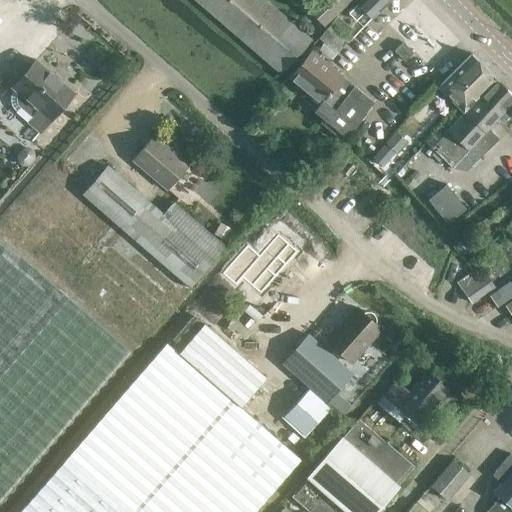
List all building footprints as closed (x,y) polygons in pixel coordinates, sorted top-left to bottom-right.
[(312,39),(265,0),(196,0),(267,60),(282,73),(286,69),(312,39)] [(324,27),(352,0),(319,0),(308,10),(324,27)] [(372,18),(389,0),(361,0),(347,14),(350,17),(352,16),(356,20),(364,11),(372,18)] [(340,21),(334,29),(347,39),(350,42),(356,33),(340,21)] [(347,39),(334,29),(329,24),(318,38),(336,53),(347,39)] [(413,53),(403,42),(394,51),(404,61),(413,53)] [(342,77),(343,76),(311,50),(289,77),(320,103),(342,77)] [(463,113),(481,95),(497,79),(472,54),(437,87),(458,108),(463,113)] [(40,132),(74,93),(36,60),(28,69),(17,60),(2,78),(38,110),(28,121),(40,132)] [(343,141),(373,102),(342,77),(320,103),(313,111),(323,119),(320,123),(343,141)] [(507,107),(511,102),(511,94),(497,79),(481,95),(501,114),(500,115),(505,120),(511,112),(507,107)] [(499,138),(488,128),(500,115),(501,114),(481,95),(463,113),(458,108),(425,143),(451,167),(477,139),(488,150),(499,138)] [(187,165),(154,136),(133,160),(167,189),(187,165)] [(383,166),(397,152),(387,143),(374,157),(383,166)] [(225,247),(173,202),(163,214),(107,166),(83,194),(115,222),(190,287),(225,247)] [(466,208),(453,192),(434,208),(446,224),(466,208)] [(400,247),(411,256),(421,244),(410,234),(400,247)] [(262,258),(243,279),(261,295),(298,253),(280,237),(262,258)] [(0,500),(130,351),(0,238),(0,500)] [(248,246),(223,275),(237,287),(243,279),(262,258),(248,246)] [(463,291),(486,274),(480,267),(457,283),(463,291)] [(471,303),(494,286),(486,274),(463,291),(471,303)] [(497,307),(511,295),(511,285),(509,281),(489,295),(497,307)] [(248,329),(264,311),(247,296),(231,314),(248,329)] [(351,363),(381,329),(375,324),(363,313),(356,308),(327,341),(351,363)] [(364,312),(363,313),(375,324),(376,320),(375,318),(375,316),(374,315),(373,314),(372,313),(371,312),(369,312),(368,312),(367,312),(365,312),(364,312)] [(266,378),(204,324),(178,354),(240,407),(266,378)] [(307,334),(282,363),(327,403),(352,374),(307,334)] [(240,407),(178,354),(166,343),(19,511),(253,511),(300,459),(240,407)] [(416,425),(447,388),(427,371),(409,391),(397,381),(383,397),(416,425)] [(310,388),(284,416),(304,434),(329,406),(310,388)] [(359,418),(291,496),(308,511),(373,511),(414,466),(387,443),(383,439),(359,418)] [(511,508),(511,454),(510,454),(495,472),(504,480),(493,492),(499,497),(511,508)] [(447,499),(468,474),(452,460),(431,485),(447,499)] [(511,511),(511,508),(499,497),(487,511),(486,511),(511,511)] [(426,511),(416,503),(407,511),(426,511)]
